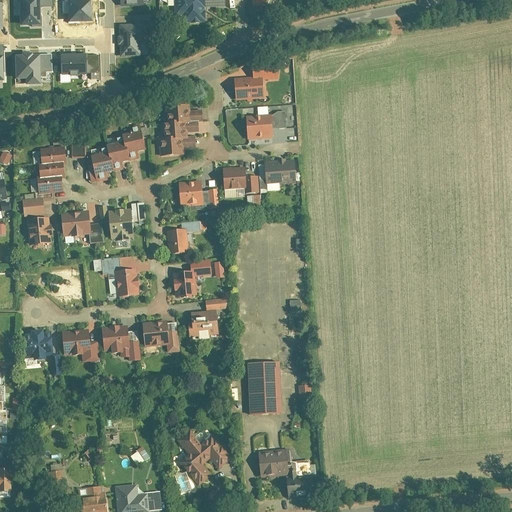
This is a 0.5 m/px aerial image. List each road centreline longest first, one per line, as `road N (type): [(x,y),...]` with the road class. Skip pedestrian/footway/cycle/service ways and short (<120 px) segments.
road 1 (residential): [(152,188),(159,309),(40,315)]
road 2 (residential): [(478,0),(244,46)]
